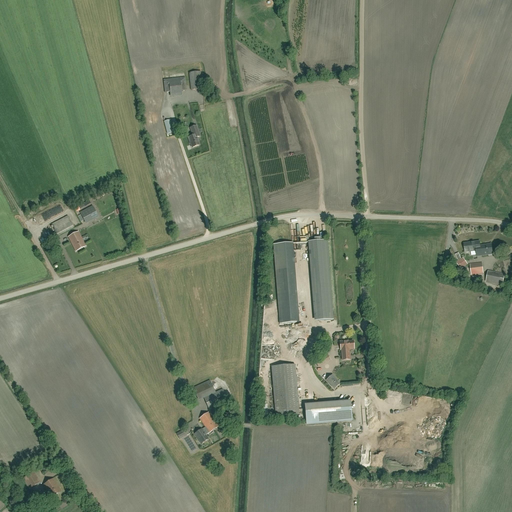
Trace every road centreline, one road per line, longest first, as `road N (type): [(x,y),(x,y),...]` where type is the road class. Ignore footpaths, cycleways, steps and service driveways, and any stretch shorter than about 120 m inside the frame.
road 1 (unclassified): [(511,226),(293,215),(0,298)]
road 2 (track): [(367,216),(361,74)]
road 3 (track): [(320,215),(317,150),(292,84)]
